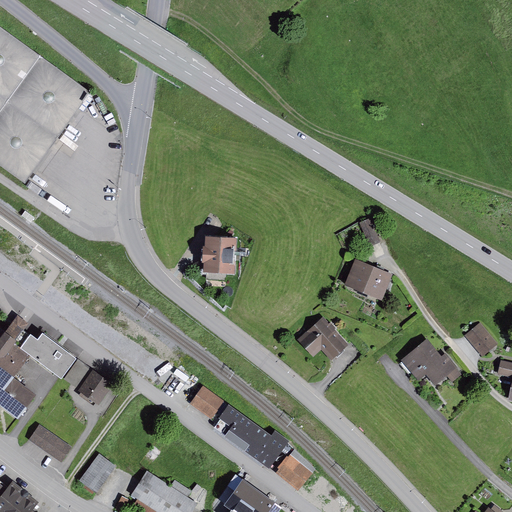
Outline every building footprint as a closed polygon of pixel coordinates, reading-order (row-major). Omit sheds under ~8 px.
[(86,96),(0,32),(0,172),(19,186),(86,96)] [(35,221),(22,212),(17,218),(29,227),(35,221)] [(368,221),(360,225),(371,246),(379,243),(368,221)] [(237,241),(206,239),(205,249),(203,249),(202,265),(204,266),(204,274),(206,274),(226,276),(235,276),(237,241)] [(392,276),(356,261),(345,287),(382,302),(392,276)] [(0,405),(18,419),(36,396),(14,378),(31,357),(61,378),(76,358),(43,335),(38,342),(23,331),(28,324),(18,316),(4,335),(0,331),(0,405)] [(324,319),(299,341),(313,358),(321,351),(332,362),(349,347),(324,319)] [(498,343),(481,323),(465,337),(483,357),(498,343)] [(427,340),(401,362),(419,384),(427,377),(436,387),(448,378),(452,383),(462,375),(446,355),(442,358),(427,340)] [(511,363),(501,362),(498,374),(500,375),(511,377),(511,385),(508,404),(511,404),(511,363)] [(112,387),(78,363),(64,381),(99,406),(112,387)] [(224,401),(204,386),(190,404),(211,419),(224,401)] [(271,436),(229,405),(213,427),(269,469),(289,442),(275,431),(271,436)] [(39,426),(30,440),(62,462),(72,448),(39,426)] [(315,470),(295,450),(276,473),(298,490),(315,470)] [(99,455),(79,482),(96,494),(117,467),(99,455)] [(172,490),(144,473),(130,497),(137,501),(133,508),(139,511),(192,511),(197,505),(188,500),(192,493),(176,483),(172,490)] [(278,511),(281,508),(243,480),(224,506),(231,510),(230,511),(278,511)] [(0,501),(8,491),(0,483),(0,501)] [(8,491),(0,501),(0,511),(33,511),(40,504),(29,495),(29,494),(25,491),(23,491),(14,484),(8,491)] [(129,500),(122,497),(117,508),(124,511),(129,500)]
